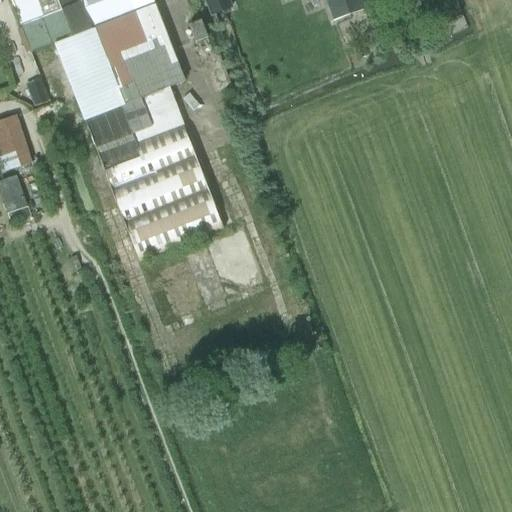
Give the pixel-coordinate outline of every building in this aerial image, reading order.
[(15,0),(9,3),(19,29),(29,55),(53,46),(71,39),(61,12),(56,0),(15,0)] [(71,39),(53,46),(138,264),(222,232),(167,90),(183,83),(151,0),(78,0),(80,5),(91,31),(71,39)] [(56,0),(61,12),(80,5),(78,0),(56,0)] [(204,0),(211,16),(213,15),(216,14),(231,8),(227,0),(204,0)] [(325,0),(329,9),(353,0),(325,0)] [(80,5),(61,12),(71,39),(91,31),(80,5)] [(195,43),(206,39),(200,22),(188,26),(195,43)] [(38,80),(24,85),(32,106),(46,101),(38,80)] [(0,185),(0,195),(7,217),(27,210),(17,180),(0,185)]
